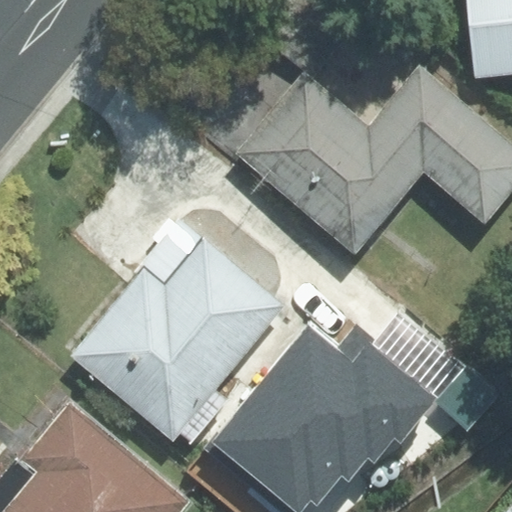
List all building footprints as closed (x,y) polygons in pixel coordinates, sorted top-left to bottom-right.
[(511,0),(477,0),(484,66),(511,63),(511,0)] [(306,62),(241,141),(367,242),(431,162),(494,213),(511,190),(511,127),(425,57),(376,118),(306,62)] [(187,212),(79,346),(183,429),(291,296),(187,212)] [(430,319),(381,375),(438,425),(487,368),(430,319)] [(2,511),(182,511),(198,495),(78,393),(28,451),(44,464),(2,511)] [(511,511),(511,502),(502,511),(511,511)]
